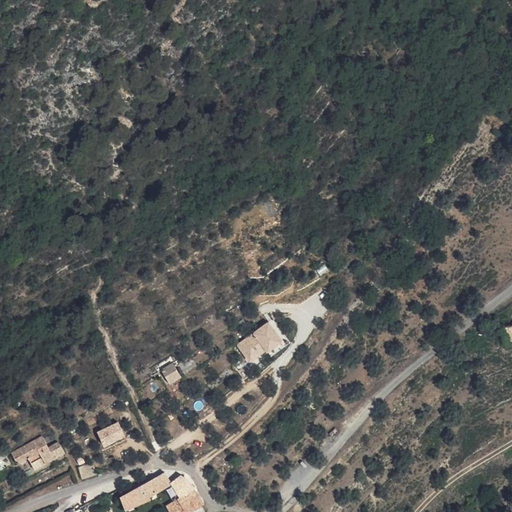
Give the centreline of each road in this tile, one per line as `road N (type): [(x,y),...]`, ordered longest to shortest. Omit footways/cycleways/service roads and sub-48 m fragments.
road 1 (track): [(191,471),(242,431),(331,327),(511,83)]
road 2 (residential): [(511,289),(366,409),(279,511)]
road 3 (residential): [(241,511),(191,471),(164,462),(14,511)]
